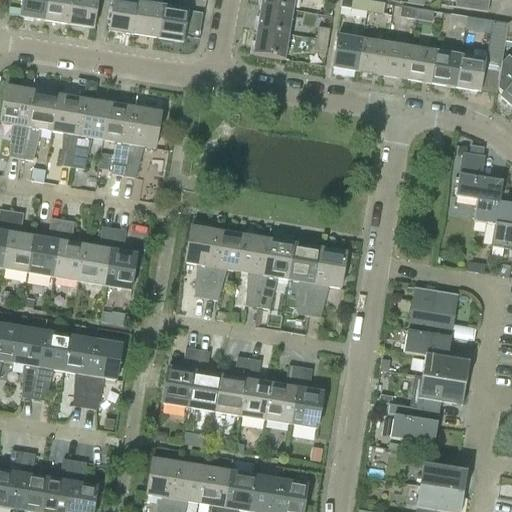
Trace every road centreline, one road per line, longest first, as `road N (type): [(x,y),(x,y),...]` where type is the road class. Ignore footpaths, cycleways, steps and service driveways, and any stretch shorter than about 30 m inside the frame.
road 1 (residential): [(375,267),(497,292),(483,396)]
road 2 (residential): [(219,78),(0,43)]
road 3 (residential): [(361,354),(172,323)]
road 4 (residential): [(403,106),(219,78)]
road 5 (residential): [(375,267),(403,106)]
road 6 (residential): [(341,511),(361,354)]
road 7 (residential): [(0,185),(146,207)]
